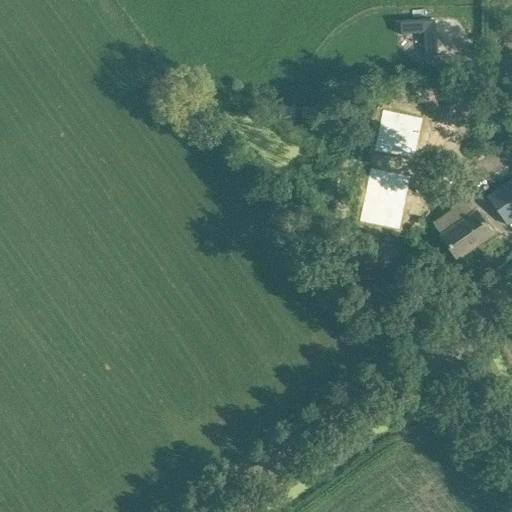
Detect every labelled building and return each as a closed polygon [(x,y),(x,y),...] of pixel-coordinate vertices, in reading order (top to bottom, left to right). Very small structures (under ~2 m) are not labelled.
[(435,20),(400,23),(401,35),(424,33),(425,56),(437,55),(435,20)] [(396,118),(427,124),(430,108),(399,103),(396,118)] [(295,119),(295,107),(280,105),(279,118),(295,119)] [(302,128),(315,129),(316,107),(303,106),(302,128)] [(511,221),(511,179),(487,196),(507,225),(511,221)] [(492,235),(481,219),(476,211),(441,235),(458,259),(492,235)]
